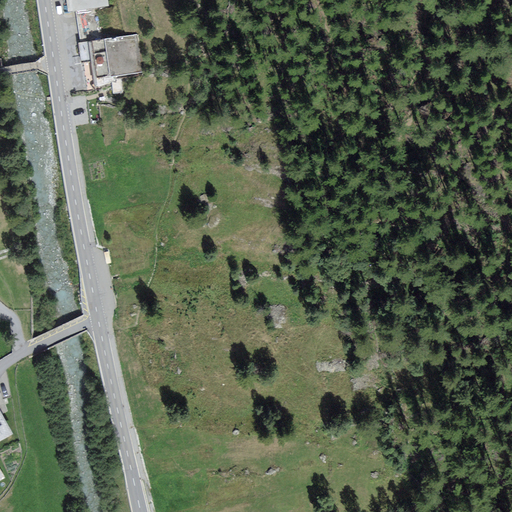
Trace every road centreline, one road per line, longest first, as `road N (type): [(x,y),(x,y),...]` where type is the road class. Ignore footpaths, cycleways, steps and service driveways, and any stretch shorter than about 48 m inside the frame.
road 1 (tertiary): [(44,0),(97,319)]
road 2 (tertiary): [(97,319),(140,511)]
